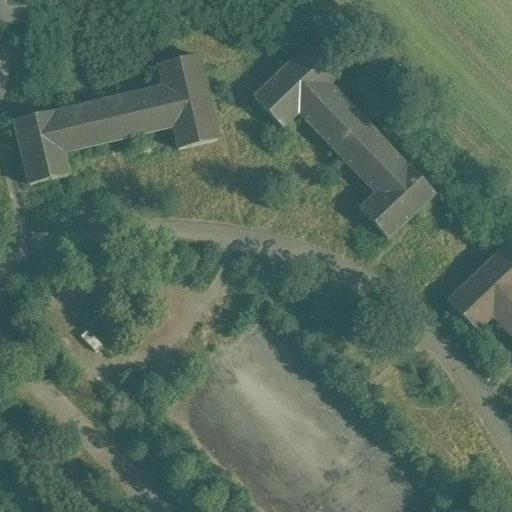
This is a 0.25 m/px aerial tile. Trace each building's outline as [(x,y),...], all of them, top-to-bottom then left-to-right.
[(0,0),(0,24),(24,25),(25,0),(0,0)] [(316,41),(253,101),(281,130),(298,114),(375,196),(359,212),(386,241),(434,196),(406,166),(405,168),(370,132),(371,131),(362,121),(361,122),(327,86),(344,70),(316,41)] [(197,58),(158,67),(163,89),(115,101),(114,100),(101,103),(102,104),(53,115),(53,113),(13,123),(29,187),(68,177),(63,155),(172,129),(178,151),(217,142),(197,58)] [(310,146),(303,153),(316,167),(324,160),(310,146)] [(155,149),(129,155),(131,162),(156,156),(155,149)] [(511,246),(510,244),(447,304),(475,334),(492,318),(511,338),(511,246)]
